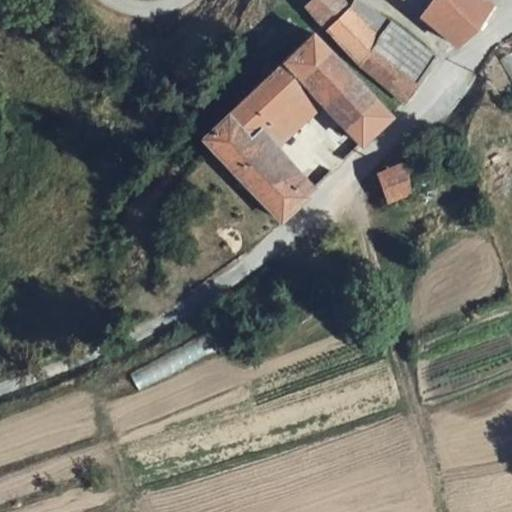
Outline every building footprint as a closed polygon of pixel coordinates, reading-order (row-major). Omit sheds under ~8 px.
[(369,43),(376,34),(347,0),(312,0),(307,5),(334,36),(357,61),(369,43)] [(414,0),(423,8),(420,11),(453,40),(462,32),(491,0),(490,0),(414,0)] [(436,54),(388,17),(376,34),(369,43),(416,81),(434,56),(436,54)] [(317,33),(287,59),(309,84),(326,102),(362,141),(388,117),(317,33)] [(416,81),(369,43),(357,61),(362,66),(392,94),(403,102),(416,81)] [(288,103),(309,84),(287,59),(266,78),(288,103)] [(262,128),(288,103),(266,78),(215,124),(201,137),(280,217),(307,192),(270,154),(279,146),(262,128)] [(309,84),(288,103),(262,128),(279,146),(326,102),(309,84)] [(307,192),(315,185),(279,146),(270,154),(307,192)] [(406,157),(378,172),(389,196),(410,190),(406,157)]
